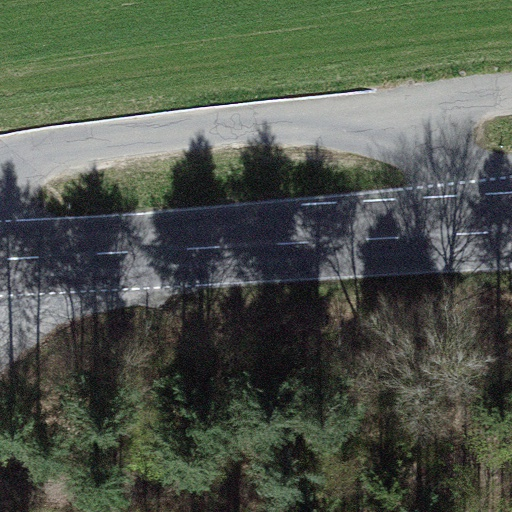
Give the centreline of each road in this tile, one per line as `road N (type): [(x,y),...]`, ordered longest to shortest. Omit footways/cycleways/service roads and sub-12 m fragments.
road 1 (track): [(0,473),(353,498),(511,473)]
road 2 (primary): [(0,258),(511,231)]
